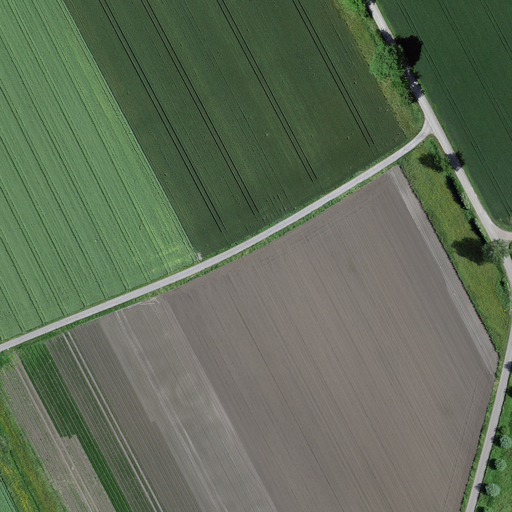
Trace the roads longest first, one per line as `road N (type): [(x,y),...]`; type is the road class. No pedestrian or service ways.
road 1 (track): [(0,349),(163,284),(281,225),(435,126)]
road 2 (track): [(368,0),(511,278)]
road 3 (track): [(511,335),(467,511)]
